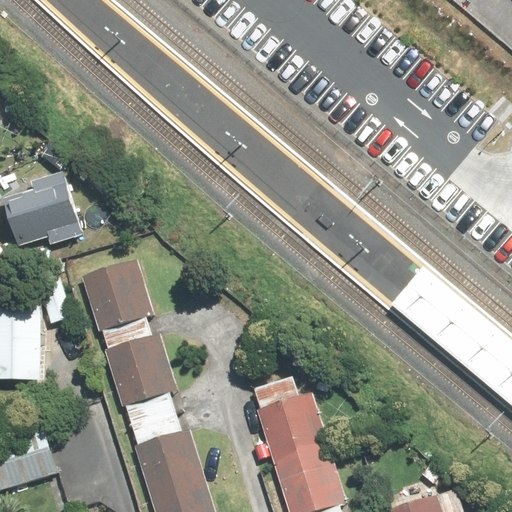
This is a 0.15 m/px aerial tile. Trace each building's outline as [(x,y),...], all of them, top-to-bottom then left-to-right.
[(82,178),(8,195),(21,249),(94,232),(82,178)] [(142,268),(89,284),(108,349),(162,332),(142,268)] [(403,308),(511,396),(511,344),(428,277),(403,308)] [(0,294),(0,382),(50,384),(53,296),(0,294)] [(162,332),(108,349),(138,445),(197,427),(167,331),(162,332)] [(305,399),(303,390),(299,379),(262,391),(268,410),(265,412),(282,466),(335,449),(318,395),(305,399)] [(52,418),(0,434),(0,483),(2,491),(68,471),(52,418)] [(198,427),(138,445),(155,499),(215,481),(198,427)] [(348,446),(352,457),(360,455),(356,443),(348,446)] [(352,505),(335,449),(282,466),(296,511),(349,511),(348,506),(352,505)] [(221,511),(213,486),(159,503),(161,511),(221,511)] [(470,511),(464,490),(440,498),(396,511),(470,511)]
